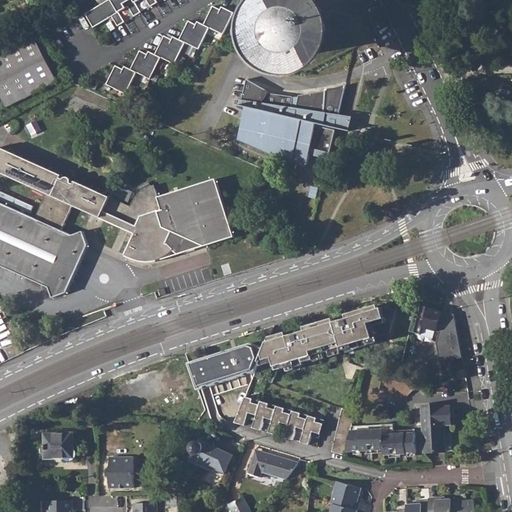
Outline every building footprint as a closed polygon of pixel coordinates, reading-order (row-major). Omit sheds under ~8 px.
[(109,0),(86,14),(94,28),(113,17),(119,26),(126,22),(120,12),(129,7),(135,17),(142,13),(136,3),(141,0),(147,0),(151,7),(158,3),(156,0),(109,0)] [(265,63),(279,70),(293,71),(307,68),(320,60),(328,49),(333,36),(334,22),(330,9),(323,0),(256,0),(250,11),(247,25),(249,40),(255,53),(265,63)] [(200,49),(210,28),(224,35),(235,13),(223,7),(221,10),(214,6),(205,25),(198,22),(197,25),(189,21),(180,40),(174,37),(173,40),(165,36),(156,55),(150,52),(148,55),(141,51),(131,70),(125,67),(124,70),(116,66),(107,85),(126,94),(137,72),(151,79),(162,57),(175,64),(186,43),(200,49)] [(0,97),(2,97),(7,107),(57,81),(33,34),(0,51),(0,97)] [(266,90),(247,79),(241,106),(247,108),(241,133),(249,135),(247,144),(291,163),(292,160),(305,163),(305,164),(307,165),(311,150),(330,155),(336,130),(335,130),(335,128),(345,130),(347,123),(348,117),(339,115),(346,87),(299,96),(298,102),(293,101),(293,97),(266,93),(266,90)] [(0,264),(50,287),(54,299),(68,294),(89,246),(83,231),(73,235),(63,230),(73,207),(134,235),(125,257),(141,263),(156,262),(166,259),(206,246),(235,237),(216,179),(158,198),(154,186),(142,193),(136,199),(131,206),(111,197),(111,196),(77,181),(75,184),(72,182),(72,180),(69,178),(65,180),(62,178),(63,175),(0,146),(0,173),(48,195),(43,197),(35,217),(0,201),(0,264)] [(0,189),(0,199),(31,214),(35,206),(0,189)] [(272,383),(277,370),(338,352),(336,344),(340,343),(343,350),(354,347),(353,344),(378,336),(391,332),(396,309),(387,306),(379,308),(378,304),(346,314),(347,318),(334,322),(335,326),(331,328),(328,319),(310,325),(312,333),(307,335),(306,330),(287,335),(283,337),(281,341),(269,337),(265,348),(255,372),(254,376),(272,383)] [(455,314),(417,304),(410,331),(421,334),(422,328),(440,332),(437,343),(444,382),(466,378),(455,314)] [(286,332),(269,337),(281,341),(283,337),(287,335),(286,332)] [(353,344),(354,347),(354,349),(380,341),(378,336),(353,344)] [(225,351),(189,363),(198,390),(255,372),(265,348),(252,343),(236,348),(237,350),(226,353),(225,351)] [(383,376),(379,388),(398,394),(402,381),(383,376)] [(402,381),(398,394),(405,396),(417,386),(402,381)] [(321,434),(325,420),(246,397),(235,422),(245,425),(249,412),(257,415),(253,428),(261,430),(265,417),(273,419),(269,432),(277,435),(281,422),(289,424),(285,437),(293,440),(297,427),(305,429),(301,442),(309,444),(313,431),(321,434)] [(424,408),(423,454),(445,454),(445,428),(452,428),(452,409),(424,408)] [(383,429),(351,429),(346,450),(383,449),(383,455),(416,454),(416,434),(397,434),(397,443),(394,443),(394,434),(383,434),(383,429)] [(46,434),(46,445),(46,459),(75,459),(75,433),(46,434)] [(197,459),(225,472),(233,454),(205,442),(202,448),(201,443),(196,441),(192,441),(189,445),(188,449),(191,453),(194,455),(199,454),(197,459)] [(260,471),(285,479),(296,466),(298,463),(274,455),(273,457),(255,451),(247,473),(259,476),(260,471)] [(135,489),(135,458),(110,459),(110,468),(108,470),(108,478),(110,478),(111,489),(135,489)] [(298,463),(296,466),(312,471),(312,463),(300,459),(298,463)] [(334,505),(358,511),(360,504),(357,503),(361,489),(337,482),(331,504),(334,505)] [(174,493),(174,504),(174,506),(185,505),(184,491),(174,493)] [(228,505),(231,511),(251,511),(244,497),(228,505)] [(453,511),(452,500),(446,500),(446,497),(429,498),(429,501),(430,511),(453,511)] [(453,511),(475,511),(475,500),(461,501),(460,499),(452,500),(453,511)] [(68,511),(69,511),(70,511),(70,501),(41,501),(41,511),(68,511)] [(407,509),(407,511),(430,511),(429,501),(414,502),(414,504),(407,505),(407,509)] [(157,511),(157,503),(135,504),(134,511),(157,511)]
